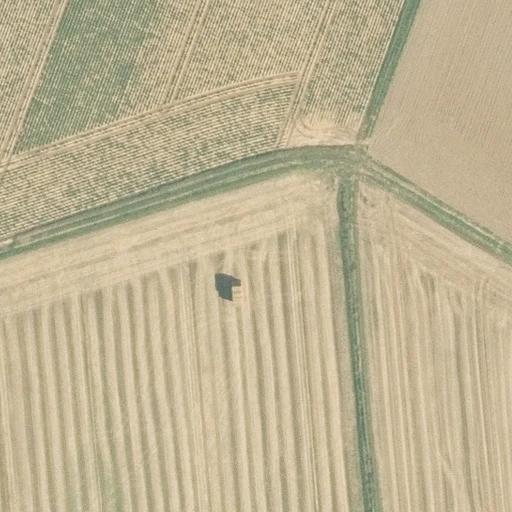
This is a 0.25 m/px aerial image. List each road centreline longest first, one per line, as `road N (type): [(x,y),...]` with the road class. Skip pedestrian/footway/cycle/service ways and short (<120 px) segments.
road 1 (track): [(0,250),(317,151),(343,152),(511,253)]
road 2 (track): [(410,0),(366,120),(336,166),(360,511)]
